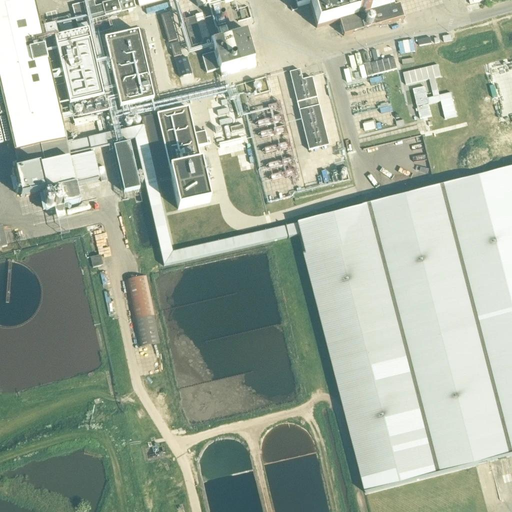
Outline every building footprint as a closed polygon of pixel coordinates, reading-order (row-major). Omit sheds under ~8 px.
[(80,157),(69,159),(66,146),(65,143),(46,58),(32,0),(9,0),(0,2),(0,110),(5,110),(6,114),(15,154),(25,198),(39,195),(43,213),(57,210),(79,205),(75,187),(75,185),(99,180),(93,154),(91,155),(80,157)] [(102,7),(95,9),(95,7),(73,13),(77,27),(88,24),(89,24),(88,22),(134,9),(132,0),(120,0),(102,5),(102,7)] [(194,0),(197,9),(213,4),(227,0),(194,0)] [(399,6),(394,8),(392,0),(325,0),(308,5),(316,31),(339,24),(343,38),(403,20),(399,6)] [(177,41),(169,15),(160,17),(168,44),(177,41)] [(195,17),(202,41),(209,39),(202,15),(195,17)] [(199,46),(202,45),(194,19),(184,22),(192,48),(199,46)] [(44,28),(54,25),(53,20),(42,23),(44,28)] [(87,32),(78,34),(76,23),(60,26),(49,29),(55,56),(67,106),(69,106),(71,118),(74,118),(74,120),(97,115),(93,100),(103,98),(87,32)] [(244,31),(210,40),(220,73),(253,64),(244,31)] [(138,34),(104,41),(120,109),(153,102),(138,34)] [(399,41),(400,53),(416,52),(415,40),(399,41)] [(173,59),(181,57),(178,44),(170,47),(173,59)] [(207,74),(219,71),(214,54),(202,58),(207,74)] [(394,57),(363,65),(366,77),(398,68),(394,57)] [(180,79),(192,75),(187,59),(175,62),(180,79)] [(312,79),(302,82),(300,71),(289,74),(308,152),(329,147),(312,79)] [(428,86),(414,88),(418,118),(432,116),(428,86)] [(209,204),(197,149),(207,147),(205,134),(194,136),(188,110),(141,121),(143,127),(156,183),(171,180),(178,211),(209,204)] [(363,124),(366,133),(379,128),(375,119),(363,124)] [(103,136),(73,142),(74,150),(89,147),(89,149),(105,146),(103,136)] [(131,145),(115,148),(125,195),(142,191),(131,145)] [(98,169),(101,183),(107,181),(103,168),(98,169)] [(511,171),(297,227),(365,494),(474,466),(511,455),(511,171)] [(257,243),(297,237),(295,226),(255,232),(257,243)] [(91,270),(100,267),(98,258),(88,260),(91,270)] [(146,278),(125,282),(138,349),(160,345),(146,278)]
